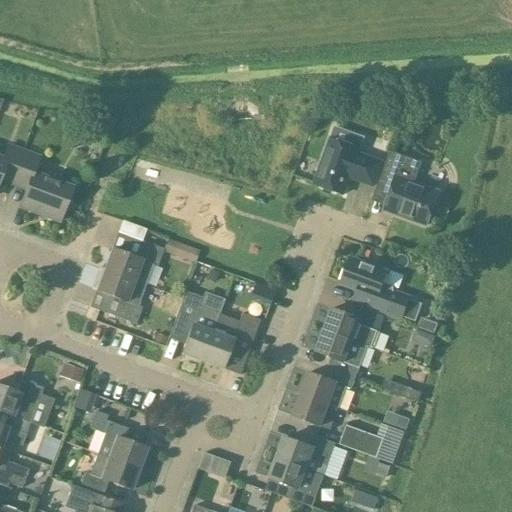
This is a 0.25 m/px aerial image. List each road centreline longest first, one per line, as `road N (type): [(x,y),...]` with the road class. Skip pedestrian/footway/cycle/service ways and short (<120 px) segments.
road 1 (residential): [(205,398),(258,415),(329,217),(368,231)]
road 2 (residential): [(39,337),(205,398)]
road 3 (residential): [(39,337),(62,265),(7,245)]
road 4 (residential): [(205,398),(167,511)]
